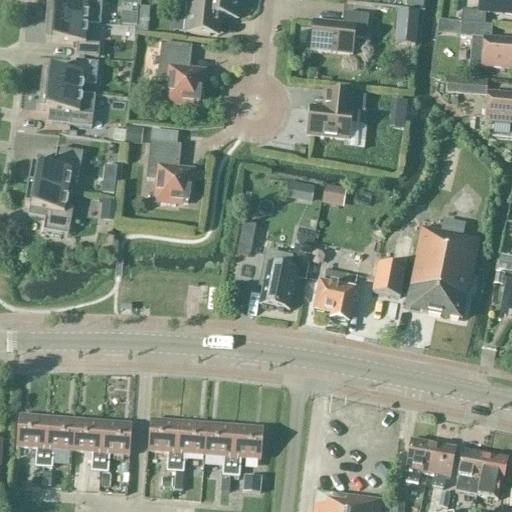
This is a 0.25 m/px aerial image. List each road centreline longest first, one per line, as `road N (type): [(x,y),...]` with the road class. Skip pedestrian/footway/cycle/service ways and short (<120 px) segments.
road 1 (secondary): [(511,407),(251,357),(0,348)]
road 2 (track): [(305,366),(285,511)]
road 3 (unclassified): [(246,84),(226,106),(234,129),(250,136),(278,119),(277,99),(261,84)]
